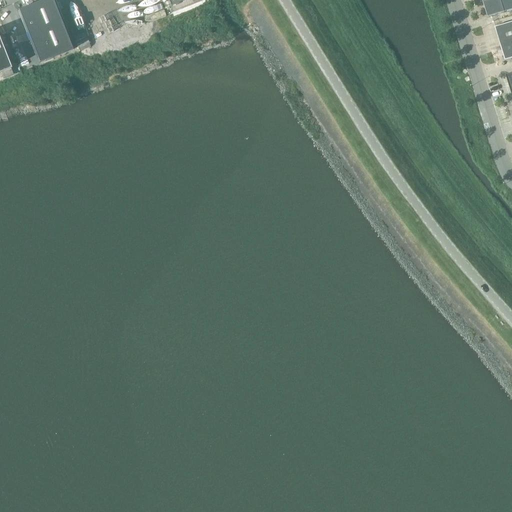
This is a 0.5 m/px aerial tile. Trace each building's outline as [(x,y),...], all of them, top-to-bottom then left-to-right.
[(52,0),(45,0),(18,11),(39,64),(72,50),(52,0)] [(167,0),(172,13),(204,0),(167,0)] [(511,10),(511,0),(482,0),(488,18),(511,10)] [(511,22),(495,28),(505,61),(511,58),(511,22)] [(0,73),(11,69),(0,42),(0,73)]
